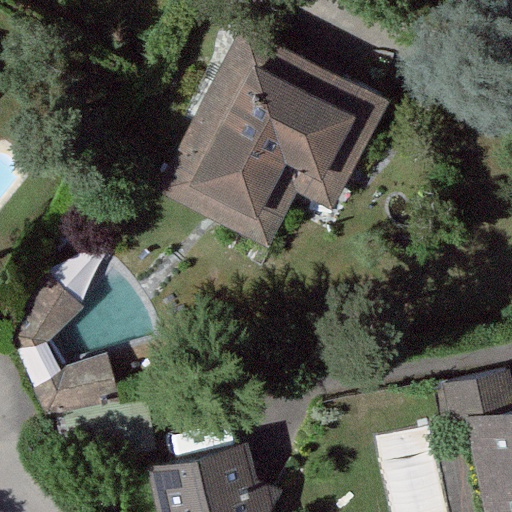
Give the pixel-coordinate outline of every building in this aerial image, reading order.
[(272,242),(301,186),(335,206),(395,93),(246,17),(159,183),(272,242)] [(81,299),(48,271),(16,335),(19,343),(47,336),(81,299)] [(68,365),(38,385),(48,408),(119,395),(108,354),(68,365)] [(511,511),(511,366),(445,381),(454,424),(469,421),(489,511),(511,511)] [(156,444),(148,395),(67,409),(75,458),(156,444)] [(259,473),(252,436),(149,461),(161,511),(268,511),(284,485),(259,473)]
